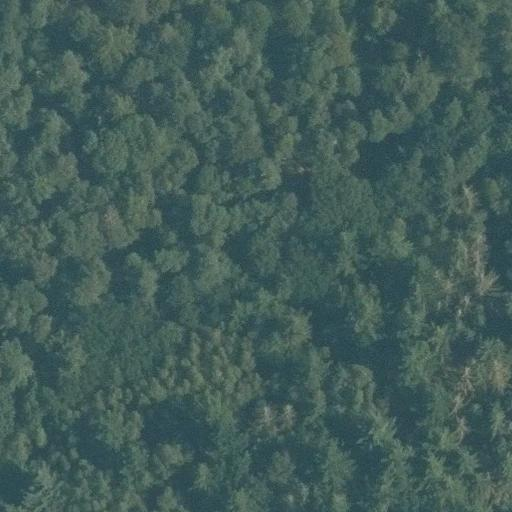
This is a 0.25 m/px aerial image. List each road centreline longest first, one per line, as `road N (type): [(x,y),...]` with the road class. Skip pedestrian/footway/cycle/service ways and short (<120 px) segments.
road 1 (track): [(0,391),(511,114)]
road 2 (track): [(125,0),(174,199)]
